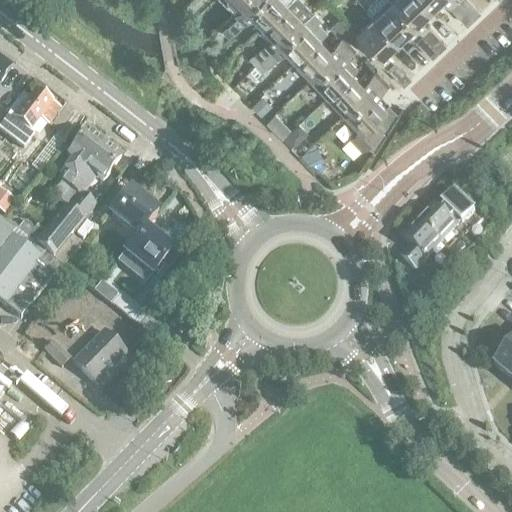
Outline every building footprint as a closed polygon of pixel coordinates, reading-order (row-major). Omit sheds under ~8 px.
[(252,15),(262,25),(288,0),(248,0),(238,9),(240,11),(227,25),(234,32),(246,21),(246,17),(251,17),(252,15)] [(229,0),(237,8),(238,9),(248,0),(229,0)] [(253,52),(260,60),(313,9),(303,0),(288,0),(262,25),(272,35),(270,37),(269,42),(264,42),(253,52)] [(422,51),(431,42),(391,1),(390,0),(375,0),(366,9),(373,17),(373,18),(396,42),(405,33),(407,35),(412,35),(411,39),(422,51)] [(421,17),(431,8),(422,0),(391,0),(391,1),(431,42),(438,49),(445,43),(428,25),(423,24),(423,19),(421,17)] [(446,6),(457,17),(464,25),(473,17),(456,0),(422,0),(431,8),(439,0),(440,0),(441,1),(447,2),(446,6)] [(456,0),(473,17),(480,10),(469,0),(456,0)] [(313,9),(260,60),(268,68),(279,57),(279,52),(284,52),(286,50),(295,60),(319,37),(327,30),(317,20),(321,17),(313,9)] [(295,60),(312,77),(349,42),(356,35),(355,34),(355,35),(339,18),(329,27),(338,37),(328,47),(319,37),(295,60)] [(356,35),(402,84),(409,77),(392,58),(387,58),(387,53),(385,52),(396,42),(373,18),(355,34),(356,35)] [(328,94),(352,72),(357,67),(347,57),(356,49),(349,42),(312,77),(328,94)] [(0,80),(9,68),(0,61),(0,80)] [(328,94),(338,105),(344,112),(382,76),(375,69),(362,82),(352,72),(328,94)] [(349,137),(341,145),(346,150),(352,157),(361,149),(383,129),(373,118),(385,107),(383,105),(375,96),(388,83),(382,76),(344,112),(359,127),(349,137)] [(8,117),(0,128),(0,131),(25,150),(35,137),(28,132),(38,119),(45,125),(56,110),(33,92),(28,98),(22,94),(8,113),(14,118),(12,120),(8,117)] [(258,98),(251,105),(260,115),(267,108),(258,98)] [(57,203),(102,144),(85,131),(65,156),(73,162),(47,195),(57,203)] [(282,137),(290,146),(296,140),(288,131),(282,137)] [(63,208),(64,207),(65,208),(43,235),(35,246),(51,259),(50,259),(61,268),(78,246),(70,239),(83,222),(82,221),(92,208),(78,196),(93,177),(100,183),(120,158),(102,144),(57,203),(63,208)] [(305,150),(300,154),(311,164),(323,159),(316,146),(315,147),(312,144),(305,149),(305,150)] [(504,177),(505,176),(510,171),(501,163),(496,168),(504,177)] [(15,202),(0,190),(0,212),(4,216),(15,202)] [(108,215),(135,236),(137,238),(143,230),(157,213),(127,190),(108,215)] [(421,222),(442,243),(459,226),(458,225),(460,223),(468,231),(480,217),(454,192),(441,206),(445,209),(441,213),(435,207),(421,222)] [(16,228),(6,220),(2,225),(0,223),(0,305),(19,321),(53,277),(37,265),(45,255),(35,246),(43,235),(35,229),(33,232),(23,224),(17,231),(15,230),(16,228)] [(439,261),(446,268),(456,257),(449,250),(449,251),(441,244),(442,243),(421,222),(404,240),(411,247),(401,258),(415,271),(439,247),(446,254),(439,261)] [(137,238),(135,236),(122,254),(150,276),(170,251),(143,230),(137,238)] [(449,250),(456,257),(464,248),(457,242),(449,250)] [(101,283),(93,293),(110,306),(118,297),(101,283)] [(94,386),(124,356),(101,333),(71,363),(94,386)] [(63,369),(72,361),(53,342),(44,351),(63,369)] [(511,347),(496,366),(511,379),(511,347)]
